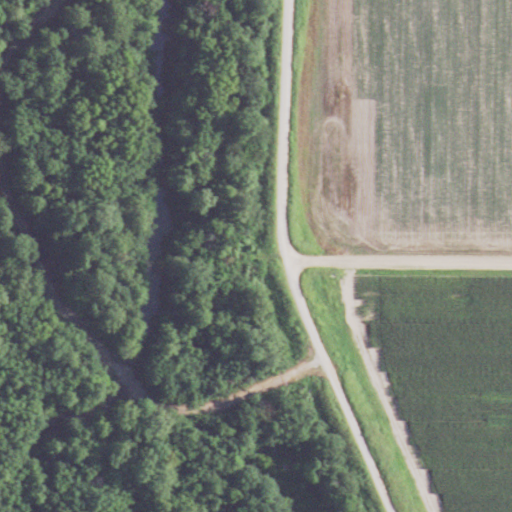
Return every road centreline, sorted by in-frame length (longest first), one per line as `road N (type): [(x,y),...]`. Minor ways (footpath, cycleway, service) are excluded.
road 1 (track): [(54,0),(0,66),(9,210),(73,329),(173,415),(192,416),(324,364)]
road 2 (residential): [(389,511),(288,260),(282,189),(289,0)]
road 3 (residential): [(511,266),(288,260)]
